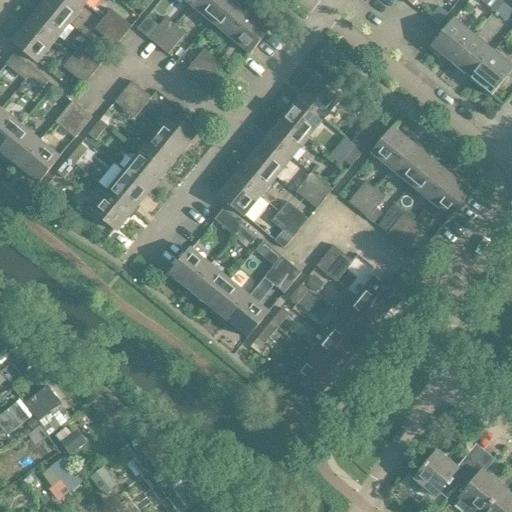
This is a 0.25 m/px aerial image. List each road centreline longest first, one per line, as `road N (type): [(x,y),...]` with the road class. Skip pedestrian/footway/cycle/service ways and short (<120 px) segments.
road 1 (residential): [(140,245),(325,13)]
road 2 (residential): [(504,160),(325,13)]
road 3 (residential): [(450,380),(441,364),(442,329),(511,207)]
road 4 (residential): [(360,511),(397,445),(450,380)]
